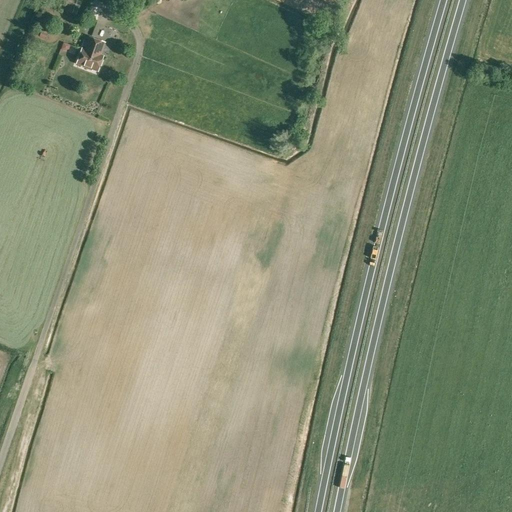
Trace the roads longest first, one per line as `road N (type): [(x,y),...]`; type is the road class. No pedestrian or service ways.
road 1 (trunk): [(338,511),(462,0)]
road 2 (trunk): [(442,0),(319,511)]
